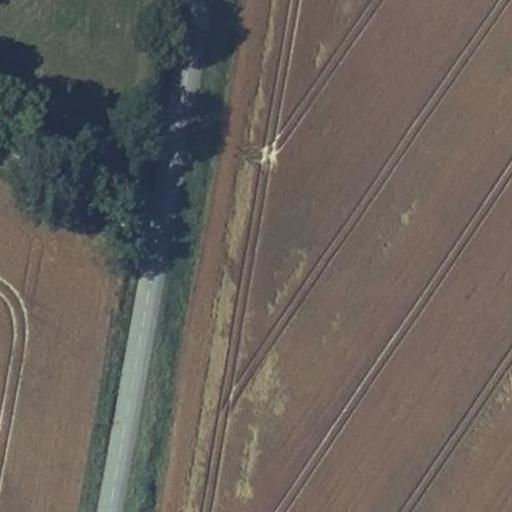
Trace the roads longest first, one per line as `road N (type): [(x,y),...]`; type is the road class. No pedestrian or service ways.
road 1 (tertiary): [(114,511),(206,0)]
road 2 (unknown): [(159,275),(0,147)]
